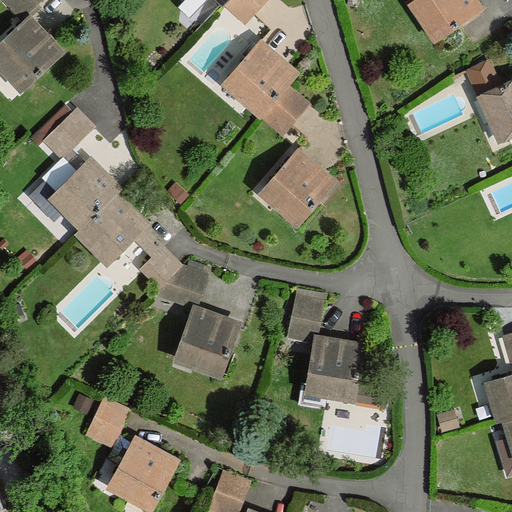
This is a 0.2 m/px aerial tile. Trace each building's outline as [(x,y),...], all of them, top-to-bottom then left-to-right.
[(22,20),(33,10),(24,0),(4,0),(22,20)] [(43,0),(24,0),(33,10),(43,0)] [(269,0),(240,0),(256,14),(269,0)] [(470,0),(417,0),(428,18),(423,21),(437,41),(478,13),(470,0)] [(45,41),(26,21),(0,45),(0,58),(7,66),(2,71),(22,92),(60,57),(45,41)] [(259,45),(230,78),(245,91),(239,97),(262,116),(270,106),(288,86),(295,77),(259,45)] [(495,55),(471,65),(479,83),(503,73),(495,55)] [(511,82),(480,98),(493,123),(499,121),(508,138),(511,136),(511,82)] [(311,105),(288,86),(270,106),(294,126),(311,105)] [(56,131),(74,149),(95,128),(77,110),(56,131)] [(62,160),(74,149),(56,131),(45,142),(62,160)] [(296,155),(266,188),(281,201),(277,205),(299,224),(332,187),(296,155)] [(119,194),(88,163),(51,199),(64,212),(82,229),(114,198),(119,194)] [(114,198),(82,229),(77,234),(95,250),(100,246),(113,260),(134,240),(145,228),(114,198)] [(55,221),(64,212),(51,199),(41,208),(55,221)] [(153,258),(164,247),(145,228),(134,240),(153,258)] [(161,288),(182,266),(164,247),(153,258),(142,269),(161,288)] [(201,301),(211,276),(182,266),(161,288),(201,301)] [(320,328),(326,303),(297,297),(292,323),(320,328)] [(198,360),(196,366),(222,376),(239,329),(193,312),(178,354),(198,360)] [(363,350),(315,342),(308,385),(328,389),(327,395),(356,400),(363,350)] [(511,417),(511,374),(496,380),(501,400),(495,402),(501,421),(507,419),(511,417)] [(93,421),(121,434),(132,410),(105,397),(93,421)] [(121,464),(133,442),(122,436),(109,458),(121,464)] [(511,439),(501,442),(510,474),(511,473),(511,439)] [(121,464),(113,480),(130,490),(126,496),(152,510),(176,465),(133,441),(133,442),(121,464)] [(242,507),(251,482),(223,472),(214,496),(242,507)]
